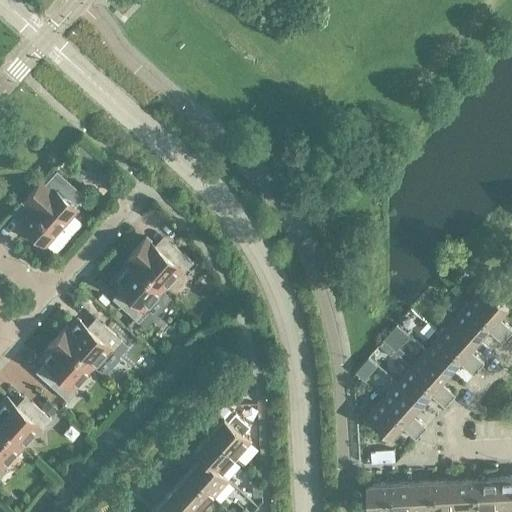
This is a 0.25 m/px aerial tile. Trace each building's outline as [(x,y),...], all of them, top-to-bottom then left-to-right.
[(247,61),(248,60),(252,56),(245,49),(240,54),(247,61)] [(262,73),(265,69),(260,64),(256,68),(262,73)] [(275,85),(276,84),(279,81),(274,76),(270,80),(275,85)] [(41,180),(23,199),(33,208),(20,222),(43,243),(75,207),(52,187),(51,188),(41,180)] [(145,236),(127,256),(161,287),(179,267),(182,271),(192,260),(172,243),(164,253),(145,236)] [(161,287),(127,256),(126,257),(129,260),(112,279),(127,293),(119,303),(138,321),(147,310),(143,307),(161,287)] [(509,307),(485,285),(470,301),(508,335),(511,331),(511,327),(500,317),(509,307)] [(508,335),(470,301),(456,317),(480,340),(489,330),(503,341),(508,335)] [(480,340),(456,317),(441,334),(479,368),(485,362),(471,350),(480,340)] [(66,325),(56,335),(91,366),(108,346),(112,349),(121,339),(102,322),(93,332),(78,318),(69,327),(66,325)] [(479,368),(441,334),(427,350),(452,372),(460,362),(474,374),(479,368)] [(91,366),(56,335),(47,345),(50,348),(41,358),(57,372),(48,382),(67,399),(77,389),(73,386),(91,366)] [(452,372),(427,350),(413,366),(451,400),(456,394),(442,382),(452,372)] [(451,400),(413,366),(398,382),(423,404),(431,394),(445,406),(451,400)] [(423,404),(398,382),(384,398),(422,432),(427,426),(414,414),(423,404)] [(22,410),(7,396),(0,403),(0,426),(20,445),(38,425),(41,428),(50,418),(31,401),(22,410)] [(403,426),(416,438),(422,432),(384,398),(369,415),(393,437),(403,426)] [(223,416),(207,433),(234,457),(250,440),(233,426),(237,422),(236,413),(226,413),(223,417),(223,416)] [(20,445),(0,426),(0,474),(6,467),(3,464),(20,445)] [(234,457),(207,433),(193,450),(227,480),(228,479),(221,473),(234,457)] [(373,459),(397,458),(396,446),(373,447),(373,459)] [(227,480),(193,450),(192,450),(200,457),(186,472),(212,496),(227,480)] [(212,496),(186,472),(171,488),(197,511),(198,511),(200,510),(212,496)] [(511,475),(499,477),(500,511),(504,511),(511,511),(511,475)] [(500,511),(499,477),(477,478),(479,511),(500,511)] [(479,511),(477,478),(455,479),(457,511),(479,511)] [(457,511),(455,479),(433,480),(435,511),(457,511)] [(435,511),(433,480),(412,481),(413,511),(435,511)] [(413,511),(412,481),(390,483),(392,511),(413,511)] [(261,495),(261,482),(252,482),(252,495),(261,495)] [(368,511),(392,511),(390,483),(367,484),(368,511)] [(197,511),(171,488),(157,504),(165,511),(197,511)]
